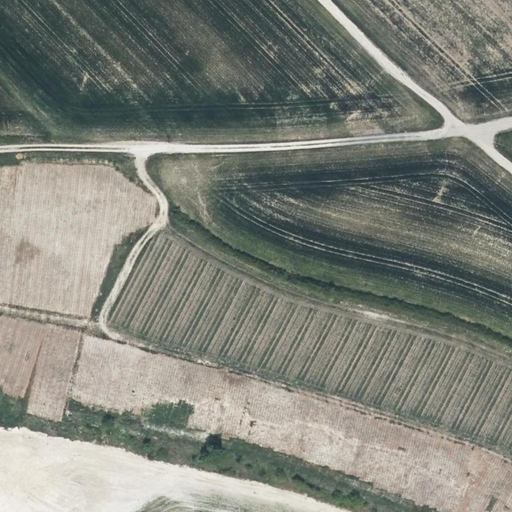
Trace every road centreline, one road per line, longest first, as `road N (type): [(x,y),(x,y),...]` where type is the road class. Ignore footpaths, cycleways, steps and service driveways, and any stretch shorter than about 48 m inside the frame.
road 1 (track): [(466,130),(0,146)]
road 2 (unclassified): [(323,0),(511,167)]
